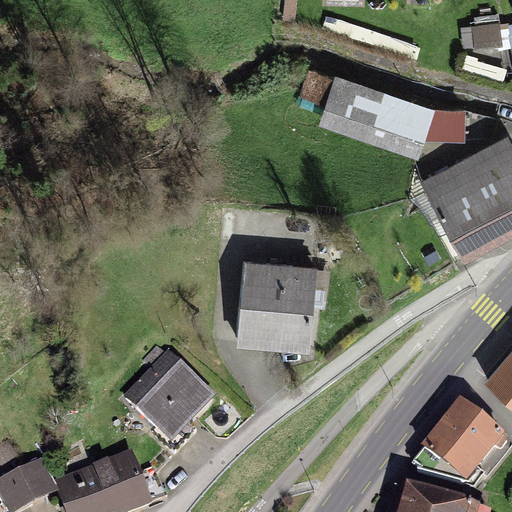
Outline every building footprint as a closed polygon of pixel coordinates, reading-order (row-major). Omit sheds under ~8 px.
[(511,27),(475,29),(475,52),(511,51),(511,27)] [(333,106),(326,128),(421,158),(437,110),(311,70),(302,97),(333,106)] [(511,152),(500,131),(420,172),(459,246),(511,218),(511,152)] [(245,264),(239,349),(310,354),(317,270),(245,264)] [(511,347),(492,370),(511,388),(511,347)] [(164,362),(126,400),(171,446),(209,408),(164,362)] [(461,414),(426,458),(468,490),(503,446),(461,414)] [(123,455),(45,485),(49,494),(55,511),(129,511),(143,507),(123,455)] [(35,463),(0,480),(0,503),(4,511),(13,511),(49,494),(45,485),(35,463)] [(457,511),(401,497),(396,511),(457,511)]
